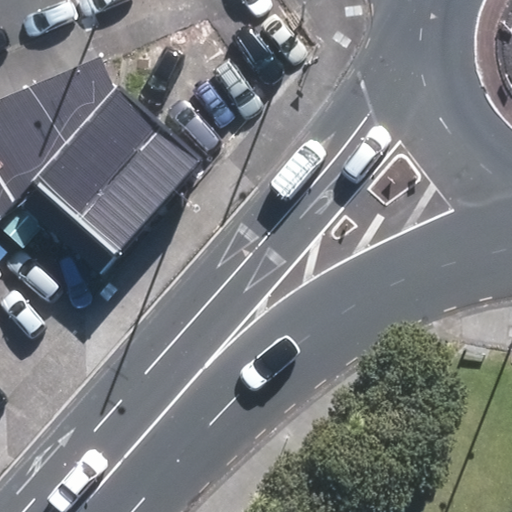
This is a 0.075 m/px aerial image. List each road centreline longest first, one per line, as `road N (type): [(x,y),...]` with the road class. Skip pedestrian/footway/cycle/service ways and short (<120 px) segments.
road 1 (secondary): [(167,410),(399,89)]
road 2 (secondary): [(508,224),(290,330),(167,410)]
road 3 (secondary): [(508,224),(458,191),(421,144),(399,89)]
road 4 (secondary): [(74,511),(167,410)]
